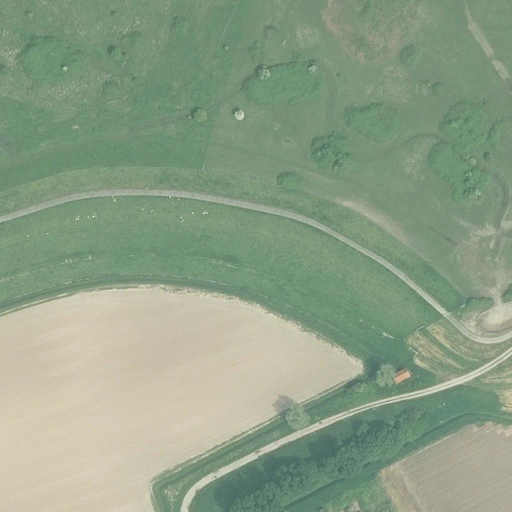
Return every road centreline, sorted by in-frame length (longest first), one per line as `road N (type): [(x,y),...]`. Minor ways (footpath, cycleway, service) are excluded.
road 1 (track): [(450,384),(438,366),(321,298),(206,257),(71,260),(0,283)]
road 2 (track): [(185,511),(197,486),(299,434),(459,381),(511,351)]
